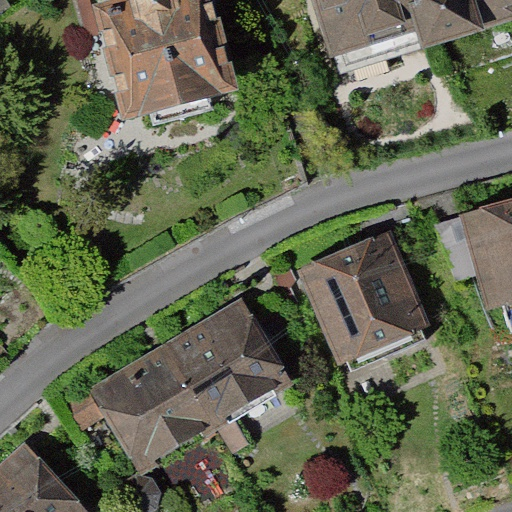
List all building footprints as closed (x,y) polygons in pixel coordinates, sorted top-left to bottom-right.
[(0,0),(0,22),(22,10),(15,0),(0,0)] [(247,103),(219,0),(134,0),(137,9),(97,20),(128,135),(247,103)] [(321,0),(344,75),(436,48),(422,0),(321,0)] [(511,0),(422,0),(436,48),(442,66),(511,45),(511,0)] [(511,319),(511,214),(439,236),(456,294),(481,286),(493,325),(511,319)] [(394,247),(306,286),(346,378),(435,339),(394,247)] [(252,321),(182,360),(227,438),(297,397),(252,321)] [(182,360),(110,400),(154,481),(227,438),(182,360)] [(69,511),(24,463),(0,485),(0,511),(69,511)]
